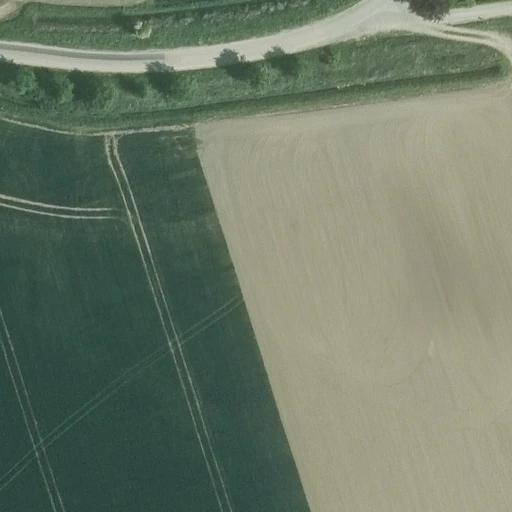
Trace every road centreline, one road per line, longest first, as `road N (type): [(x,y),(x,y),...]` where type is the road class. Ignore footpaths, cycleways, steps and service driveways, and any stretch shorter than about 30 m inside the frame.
road 1 (unclassified): [(0,51),(131,62),(238,52),(312,37),(385,2)]
road 2 (unclassified): [(385,2),(426,15),(511,2)]
